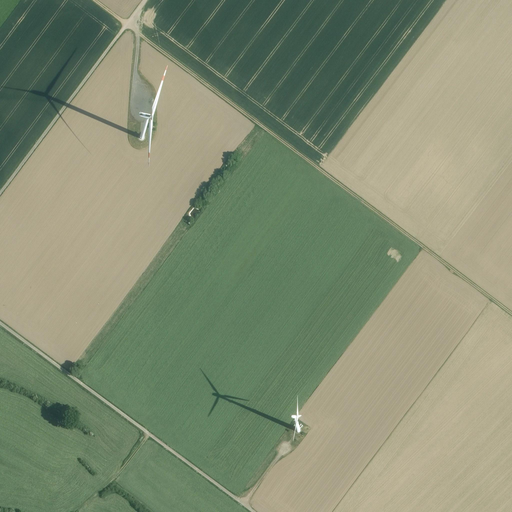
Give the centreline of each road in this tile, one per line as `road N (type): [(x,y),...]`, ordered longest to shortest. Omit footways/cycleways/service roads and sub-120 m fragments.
road 1 (track): [(138,33),(511,314)]
road 2 (residential): [(0,322),(253,511)]
road 3 (unclassified): [(0,192),(144,0)]
road 4 (track): [(94,0),(138,33),(131,116)]
